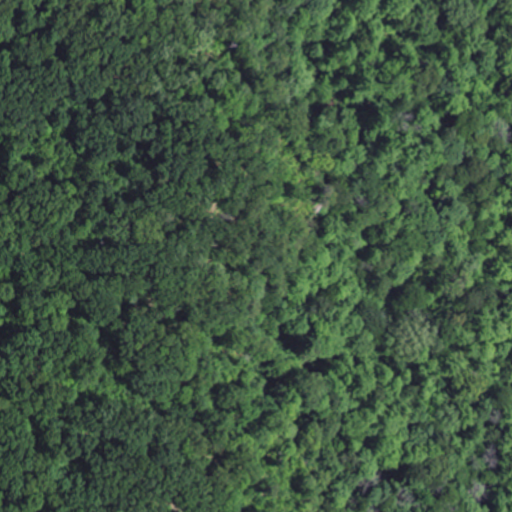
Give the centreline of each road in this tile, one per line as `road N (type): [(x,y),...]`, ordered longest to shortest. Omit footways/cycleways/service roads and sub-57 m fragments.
road 1 (track): [(511,224),(398,321),(414,386),(414,456),(387,511)]
road 2 (track): [(104,227),(92,511)]
